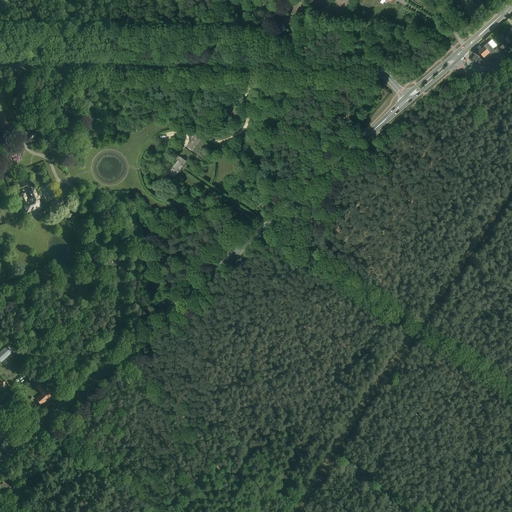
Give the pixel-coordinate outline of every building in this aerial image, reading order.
[(276,27),(294,27),(294,16),(277,16),(276,27)] [(490,35),(486,38),(493,46),(497,43),(490,35)] [(497,47),(493,50),(487,43),(478,52),(486,60),(500,52),(497,47)] [(26,139),(29,142),(36,135),(32,132),(26,139)] [(191,135),(184,145),(192,151),(199,141),(191,135)] [(167,174),(174,178),(186,161),(178,156),(167,174)] [(25,212),(41,206),(34,187),(28,190),(32,200),(28,202),(23,190),(17,193),(25,212)] [(0,362),(11,353),(4,346),(0,349),(0,362)] [(40,406),(53,395),(41,380),(34,386),(41,394),(35,400),(40,406)] [(0,485),(8,491),(13,484),(4,478),(0,483),(0,485)]
